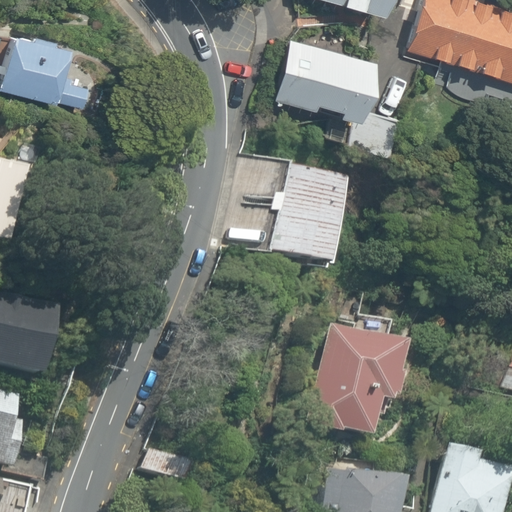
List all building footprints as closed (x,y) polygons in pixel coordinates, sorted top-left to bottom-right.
[(371,0),(325,0),(368,12),(371,0)] [(511,10),(478,0),(419,0),(403,51),(511,84),(511,10)] [(63,43),(2,30),(0,39),(0,84),(78,107),(83,81),(57,73),(63,43)] [(364,55),(281,35),(265,96),(348,117),(364,55)] [(0,243),(6,245),(28,165),(0,158),(0,243)] [(331,178),(277,165),(254,255),(307,270),(331,178)] [(0,371),(34,380),(53,308),(0,294),(0,371)] [(394,338),(309,319),(285,423),(359,438),(371,400),(386,402),(394,373),(386,372),(394,338)] [(511,354),(500,389),(511,393),(511,354)] [(8,417),(14,394),(0,390),(0,467),(7,469),(11,450),(18,420),(8,417)] [(473,448),(439,441),(424,511),(494,511),(505,465),(471,458),(473,448)] [(44,457),(11,450),(7,469),(41,476),(44,457)] [(179,468),(145,450),(133,472),(166,491),(179,468)] [(393,511),(400,472),(317,461),(310,511),(393,511)] [(22,511),(28,488),(0,479),(0,511),(22,511)]
